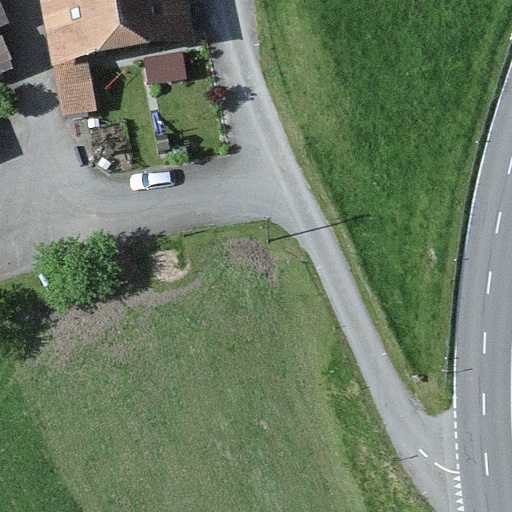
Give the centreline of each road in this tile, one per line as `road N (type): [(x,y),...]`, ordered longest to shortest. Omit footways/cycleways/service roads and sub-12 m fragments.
road 1 (residential): [(231,0),(299,195),(388,387),(442,472),(487,483)]
road 2 (secondary): [(487,483),(492,267),(511,166)]
